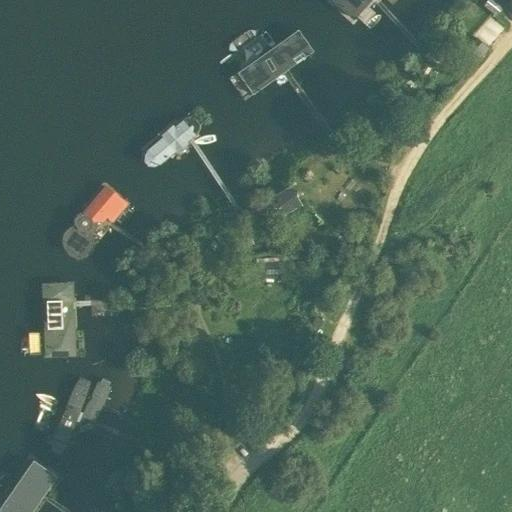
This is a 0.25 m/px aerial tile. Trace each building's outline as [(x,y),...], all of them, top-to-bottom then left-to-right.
[(359,0),(347,19),(360,27),(377,0),(359,0)] [(489,0),(486,0),(482,5),(495,15),(500,9),(489,0)] [(293,31),(231,77),(250,102),(313,56),(293,31)] [(469,48),(459,59),(468,67),(484,49),(476,41),(469,48)] [(172,203),(220,155),(204,139),(156,187),(161,198),(172,203)] [(91,257),(129,211),(102,188),(58,242),(58,250),(62,257),(67,260),(75,261),(83,261),(91,257)] [(283,214),(299,205),(290,189),(274,197),(283,214)] [(277,274),(275,261),(251,264),(253,278),(277,274)] [(83,360),(78,284),(42,286),(47,362),(83,360)] [(313,327),(321,331),(325,325),(317,320),(313,327)] [(305,349),(294,347),(292,361),(303,363),(305,349)] [(94,387),(76,379),(48,451),(66,458),(94,387)] [(209,446),(207,445),(192,434),(183,446),(200,458),(209,446)] [(44,464),(18,511),(41,511),(62,473),(44,464)]
